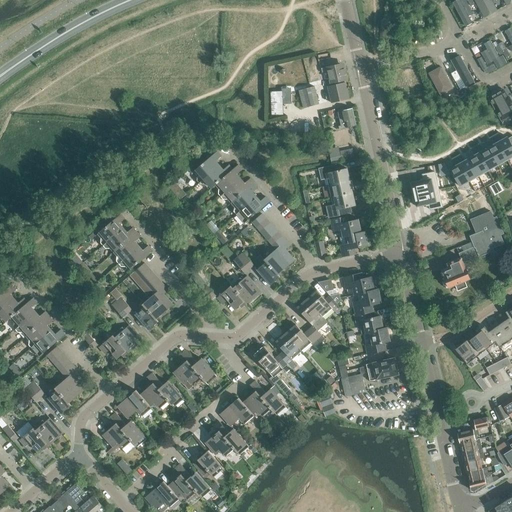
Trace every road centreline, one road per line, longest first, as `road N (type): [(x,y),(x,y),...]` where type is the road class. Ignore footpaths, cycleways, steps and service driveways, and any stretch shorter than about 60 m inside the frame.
road 1 (residential): [(459,510),(402,252)]
road 2 (residential): [(121,503),(169,460),(177,438),(248,378),(224,342)]
road 3 (residential): [(402,252),(360,68)]
road 4 (primary): [(128,0),(0,77)]
road 5 (residential): [(107,393),(177,337),(217,338)]
